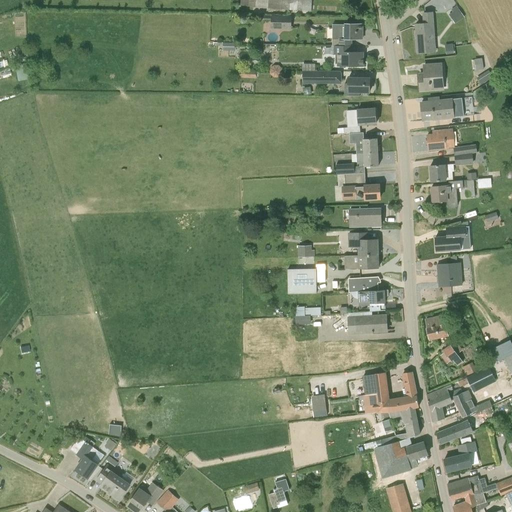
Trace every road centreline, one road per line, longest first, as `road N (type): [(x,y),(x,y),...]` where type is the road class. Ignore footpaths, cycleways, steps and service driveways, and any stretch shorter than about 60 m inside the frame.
road 1 (tertiary): [(446,511),(413,346),(403,143),(383,0)]
road 2 (unclassified): [(109,511),(0,449)]
